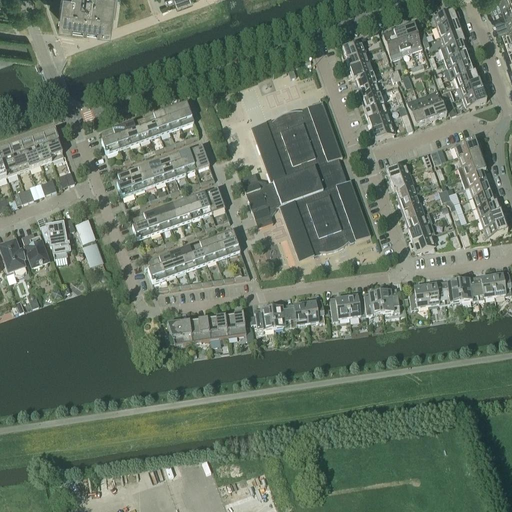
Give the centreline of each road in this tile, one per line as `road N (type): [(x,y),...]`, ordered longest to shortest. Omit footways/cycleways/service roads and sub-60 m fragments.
road 1 (residential): [(92,191),(141,311),(404,276)]
road 2 (residential): [(69,122),(313,34)]
road 3 (residential): [(362,164),(465,123),(498,134)]
road 4 (residential): [(362,164),(313,34)]
road 5 (residential): [(511,119),(467,0)]
